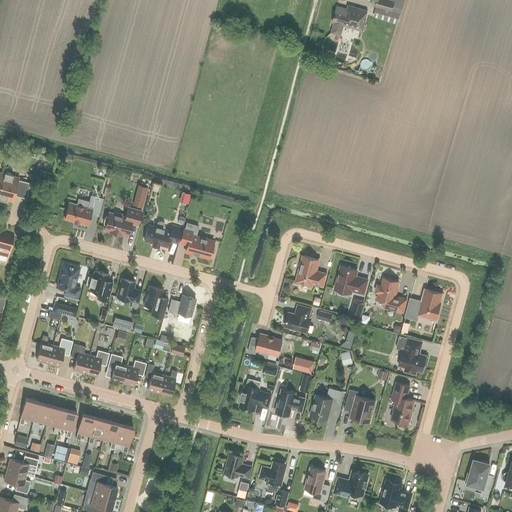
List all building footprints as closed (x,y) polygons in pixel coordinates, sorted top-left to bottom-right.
[(391,11),(394,1),(389,0),(377,0),(375,6),(377,7),(391,11)] [(368,11),(349,5),(347,9),(337,6),(332,22),(333,23),(330,33),(341,36),(343,26),(362,31),(366,17),(368,11)] [(391,11),(377,7),(374,16),(398,23),(400,14),(391,11)] [(4,176),(0,174),(0,199),(6,201),(7,199),(13,201),(14,196),(26,199),(31,183),(12,178),(13,174),(5,172),(4,176)] [(185,191),(184,200),(192,202),(193,192),(185,191)] [(99,216),(103,199),(91,195),(90,201),(79,198),(77,204),(69,202),(65,219),(74,221),(74,222),(80,224),(80,223),(88,225),(91,214),(99,216)] [(134,198),(133,205),(142,208),(144,201),(134,198)] [(138,225),(142,211),(128,207),(126,217),(122,216),(122,214),(114,212),(114,214),(109,213),(108,217),(107,217),(105,218),(104,223),(105,225),(106,225),(105,230),(111,231),(111,232),(121,235),(122,234),(128,236),(131,224),(138,225)] [(164,227),(164,225),(163,223),(161,222),(159,222),(157,223),(156,225),(156,227),(148,225),(144,240),(167,246),(168,241),(178,243),(182,228),(172,225),(170,231),(164,229),(164,227)] [(196,236),(199,226),(187,223),(185,230),(184,230),(181,242),(188,244),(186,252),(200,255),(200,256),(206,258),(206,257),(209,258),(210,253),(212,254),(214,253),(216,248),(214,246),(212,246),(214,241),(196,236)] [(0,252),(0,253),(0,254),(0,263),(5,265),(13,235),(0,232),(0,233),(0,252)] [(316,270),(318,260),(304,256),(302,263),(300,263),(298,270),(300,271),(297,281),(312,285),(312,284),(323,287),(327,273),(316,270)] [(78,299),(81,288),(75,286),(80,267),(63,262),(57,286),(66,288),(64,295),(78,299)] [(364,294),(368,279),(355,276),(357,270),(342,266),(335,289),(350,293),(351,290),(364,294)] [(89,284),(91,285),(90,290),(103,294),(102,299),(108,301),(113,283),(107,281),(109,275),(95,271),(94,277),(91,276),(91,277),(88,276),(86,283),(89,284)] [(395,296),(399,281),(384,277),(381,285),(378,284),(376,292),(379,293),(377,300),(386,302),(384,307),(403,312),(407,299),(395,296)] [(137,308),(142,291),(133,288),(135,282),(122,278),(117,297),(130,300),(133,301),(131,306),(137,308)] [(157,309),(155,315),(163,317),(168,299),(161,297),(163,289),(149,286),(144,305),(157,309)] [(440,302),(443,293),(425,289),(422,301),(410,298),(405,317),(417,320),(419,315),(436,319),(441,302),(440,302)] [(191,316),(196,298),(183,295),(181,302),(177,301),(178,301),(172,299),(168,312),(178,314),(179,312),(191,316)] [(358,297),(352,314),(362,317),(368,301),(358,297)] [(309,317),(311,308),(298,304),(295,314),(288,312),(285,326),(307,332),(311,318),(309,317)] [(108,310),(102,308),(99,318),(105,319),(108,310)] [(330,322),(332,314),(319,310),(316,319),(330,322)] [(60,320),(61,314),(50,311),(48,317),(60,320)] [(371,316),(363,314),(361,323),(369,325),(371,316)] [(130,330),(132,322),(123,319),(120,327),(130,330)] [(410,332),(413,322),(407,320),(405,326),(398,324),(397,329),(410,332)] [(114,329),(107,327),(105,333),(112,335),(114,329)] [(355,332),(349,330),(346,340),(340,346),(351,349),(355,332)] [(123,344),(126,333),(118,331),(115,342),(123,344)] [(282,340),(269,337),(270,335),(260,333),(259,338),(251,336),(247,352),(255,354),(256,349),(278,355),(282,340)] [(48,363),(53,345),(47,343),(49,337),(43,335),(36,360),(48,363)] [(426,366),(429,358),(426,357),(426,356),(419,354),(422,342),(400,336),(397,348),(403,350),(399,365),(406,367),(405,371),(415,373),(416,370),(422,372),(424,365),(426,366)] [(53,345),(48,363),(60,366),(63,354),(69,356),(73,341),(61,338),(59,347),(53,345)] [(312,341),(310,349),(319,351),(321,344),(312,341)] [(85,373),(90,355),(84,353),(85,347),(74,343),(71,356),(77,358),(73,370),(85,373)] [(182,355),(185,347),(173,343),(170,352),(182,355)] [(90,355),(85,373),(97,376),(100,364),(106,366),(109,353),(98,350),(96,357),(90,355)] [(353,363),(350,350),(340,353),(344,365),(353,363)] [(122,383),(127,365),(121,363),(123,357),(111,353),(108,366),(114,368),(110,380),(122,383)] [(295,357),(292,368),(298,369),(308,371),(312,372),(314,362),(295,357)] [(127,365),(122,383),(134,386),(137,374),(143,376),(146,363),(135,360),(133,366),(127,365)] [(159,393),(164,375),(153,372),(154,365),(148,363),(145,376),(151,378),(147,390),(159,393)] [(164,375),(159,393),(171,396),(177,371),(172,370),(170,377),(164,375)] [(386,380),(388,372),(379,370),(377,378),(386,380)] [(307,374),(303,386),(310,389),(314,376),(307,374)] [(271,394),(260,391),(260,389),(259,389),(261,382),(247,378),(243,392),(242,391),(240,399),(241,399),(240,406),(255,410),(256,404),(268,407),(271,394)] [(410,421),(412,413),(411,413),(414,400),(407,398),(410,385),(396,382),(392,399),(395,399),(393,409),(394,409),(392,419),(408,423),(409,421),(410,421)] [(342,391),(329,387),(327,397),(316,394),(310,415),(327,420),(328,419),(327,419),(331,403),(339,405),(343,391),(342,391)] [(302,412),(306,398),(295,395),(296,392),(282,389),(275,412),(290,416),(291,409),(302,412)] [(370,422),(376,400),(357,395),(358,391),(350,389),(344,409),(352,411),(350,417),(370,422)] [(34,421),(39,402),(26,399),(19,423),(24,425),(25,419),(33,421),(34,421)] [(46,424),(51,405),(39,402),(34,421),(33,421),(32,427),(36,428),(38,422),(46,424)] [(59,428),(64,409),(51,405),(46,424),(55,427),(53,433),(58,434),(59,428)] [(59,428),(67,430),(66,436),(70,437),(77,412),(64,409),(59,428)] [(90,436),(95,417),(83,414),(76,439),(80,440),(82,434),(90,436)] [(103,439),(108,421),(95,417),(90,436),(88,442),(93,443),(94,437),(103,439)] [(115,443),(121,424),(108,421),(103,439),(112,442),(110,448),(114,449),(116,443),(115,443)] [(115,443),(116,443),(124,445),(122,451),(127,452),(133,428),(121,424),(115,443)] [(28,438),(17,435),(14,445),(25,448),(28,438)] [(30,450),(39,452),(41,444),(32,442),(30,450)] [(47,455),(54,456),(56,443),(49,442),(47,455)] [(66,461),(69,447),(62,446),(59,459),(66,461)] [(71,448),(67,461),(77,464),(80,455),(79,455),(80,450),(71,448)] [(249,478),(252,466),(242,464),(244,456),(230,453),(224,472),(238,476),(239,475),(249,478)] [(23,462),(10,458),(7,469),(27,475),(34,477),(39,459),(25,456),(23,462)] [(468,471),(465,482),(469,483),(468,489),(476,491),(481,492),(480,495),(487,497),(492,480),(484,478),(489,463),(480,460),(479,462),(474,461),(470,472),(468,471)] [(281,485),(287,465),(273,461),(271,467),(262,465),(258,478),(281,485)] [(118,464),(112,463),(110,470),(116,471),(118,464)] [(511,484),(511,465),(510,473),(508,472),(505,473),(503,474),(502,475),(502,478),(504,480),(505,481),(507,482),(507,483),(511,484)] [(89,470),(82,467),(80,474),(87,476),(89,470)] [(326,501),(330,486),(322,484),(326,471),(311,467),(305,488),(315,491),(313,497),(326,501)] [(25,480),(27,475),(7,469),(4,480),(17,484),(15,490),(27,493),(30,481),(25,480)] [(338,478),(334,492),(349,496),(361,499),(362,494),(363,495),(365,486),(366,486),(367,481),(366,481),(368,474),(356,471),(354,471),(353,470),(353,471),(351,476),(350,481),(338,478)] [(94,493),(114,498),(117,487),(105,483),(108,476),(93,472),(89,485),(95,487),(94,493)] [(395,482),(387,479),(381,502),(396,506),(396,505),(408,508),(412,493),(400,490),(402,484),(400,483),(401,482),(395,480),(395,482)] [(241,481),(237,496),(245,498),(249,483),(241,481)] [(280,489),(281,485),(269,481),(267,488),(278,491),(274,503),(285,506),(289,492),(280,489)] [(208,500),(214,501),(216,490),(210,489),(208,500)] [(111,510),(114,498),(94,493),(92,499),(86,497),(82,509),(94,511),(97,511),(99,507),(111,510)] [(25,510),(28,498),(14,494),(12,501),(0,497),(0,508),(12,511),(16,511),(18,508),(25,510)] [(247,500),(245,507),(254,509),(256,502),(247,500)] [(49,507),(53,508),(54,505),(58,506),(56,511),(62,511),(64,505),(50,501),(49,507)] [(287,509),(297,511),(300,504),(289,501),(287,509)]
